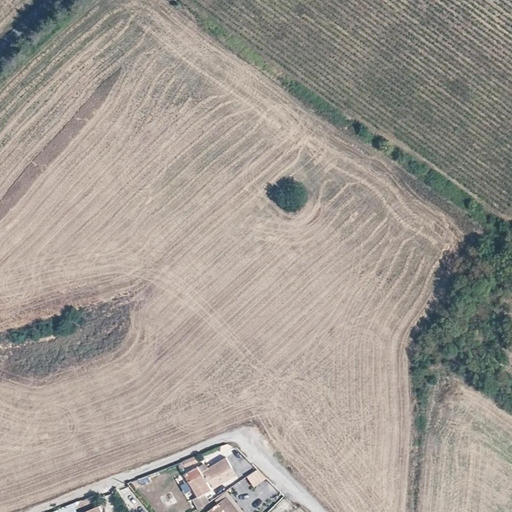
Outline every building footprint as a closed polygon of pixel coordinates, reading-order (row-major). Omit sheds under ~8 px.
[(197,461),(196,457),(186,460),(179,464),(180,468),(197,461)] [(197,467),(184,474),(198,497),(193,499),(198,508),(208,502),(203,494),(211,489),(207,482),(231,466),(226,458),(208,468),(202,466),(198,468),(197,467)] [(247,478),(254,488),(266,479),(258,469),(247,478)] [(239,511),(227,496),(218,503),(222,509),(219,511),(239,511)] [(95,501),(93,497),(81,501),(83,505),(95,501)]
